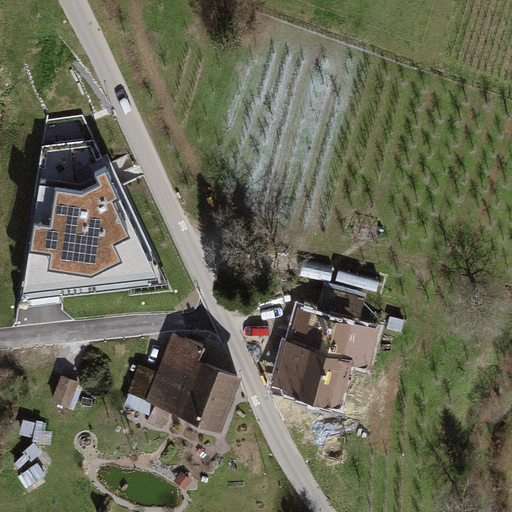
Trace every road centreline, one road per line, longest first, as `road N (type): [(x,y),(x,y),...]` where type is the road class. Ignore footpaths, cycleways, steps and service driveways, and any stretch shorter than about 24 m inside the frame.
road 1 (residential): [(73,0),(219,315)]
road 2 (residential): [(219,315),(297,479),(322,511)]
road 3 (residential): [(219,315),(0,342)]
